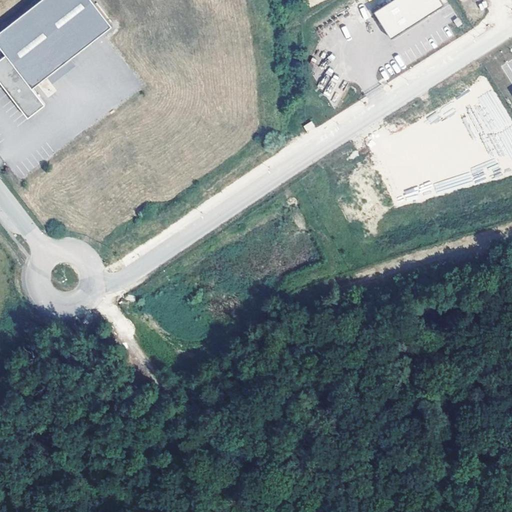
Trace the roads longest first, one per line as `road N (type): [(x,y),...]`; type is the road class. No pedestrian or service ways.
road 1 (unclassified): [(95,282),(115,277),(511,22)]
road 2 (unclassified): [(43,254),(32,288),(48,307),(84,304),(95,282)]
